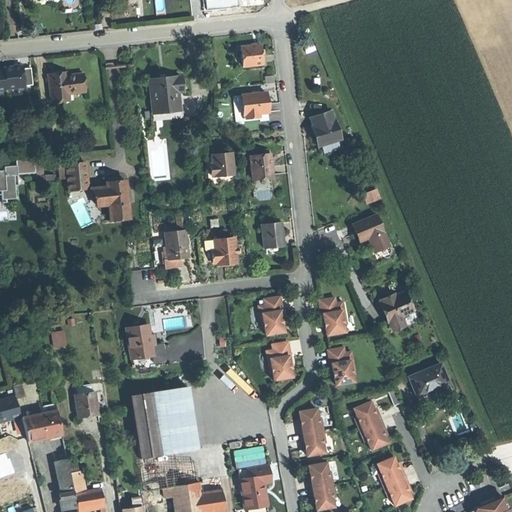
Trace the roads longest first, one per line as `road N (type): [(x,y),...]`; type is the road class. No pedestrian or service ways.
road 1 (residential): [(0,50),(281,20),(305,225),(298,279)]
road 2 (residential): [(298,279),(312,379),(277,411),(294,511)]
road 3 (residential): [(142,273),(149,296),(298,279)]
road 4 (unknown): [(106,38),(120,164)]
